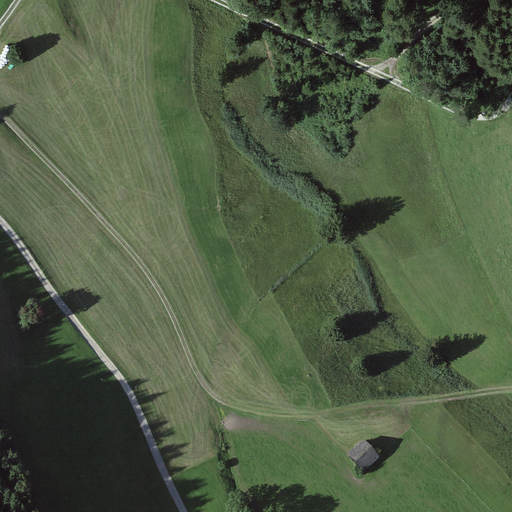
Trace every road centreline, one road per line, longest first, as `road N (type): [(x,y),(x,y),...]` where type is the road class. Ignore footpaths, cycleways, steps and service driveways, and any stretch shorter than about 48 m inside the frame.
road 1 (track): [(0,111),(151,279),(206,388),(219,398),(252,411),(302,414),(511,389)]
road 2 (track): [(0,220),(124,383),(184,511)]
road 3 (track): [(511,98),(492,114),(464,113),(214,0)]
